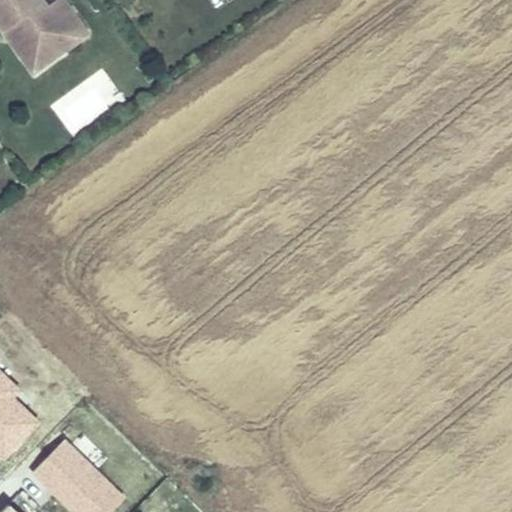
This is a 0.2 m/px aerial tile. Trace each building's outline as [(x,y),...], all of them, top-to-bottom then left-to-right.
[(86,29),(63,0),(50,0),(46,3),(44,0),(0,0),(0,27),(7,23),(23,43),(50,46),(66,34),(71,40),(86,29)] [(0,28),(32,70),(71,40),(66,34),(50,46),(23,43),(7,23),(0,27),(0,28)] [(18,398),(25,391),(0,367),(0,456),(6,462),(44,423),(18,398)] [(29,473),(68,511),(111,511),(125,498),(63,438),(29,473)] [(19,511),(7,502),(0,510),(0,511),(19,511)]
